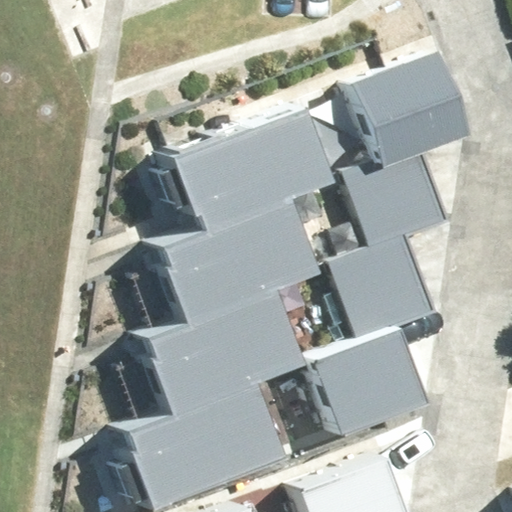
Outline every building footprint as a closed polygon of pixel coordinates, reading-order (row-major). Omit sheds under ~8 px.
[(339,73),(367,155),(411,140),(449,127),(421,45),(339,73)] [(162,140),(192,219),(273,188),(317,171),(287,92),(162,140)] [(336,165),(358,231),(392,219),(433,205),(411,140),(367,155),(336,165)] [(142,237),(170,310),(259,276),(301,261),(273,188),(192,219),(142,237)] [(319,244),(345,323),(381,311),(419,298),(392,219),(358,231),(319,244)] [(124,327),(151,398),(243,364),(286,348),(259,276),(170,310),(124,327)] [(296,340),(324,423),(410,395),(381,311),(345,323),(296,340)] [(101,417),(130,493),(272,440),(243,364),(151,398),(101,417)] [(279,479),(292,511),(391,511),(365,445),(279,479)] [(511,511),(511,489),(501,494),(508,511),(511,511)] [(184,511),(239,511),(232,494),(184,511)]
